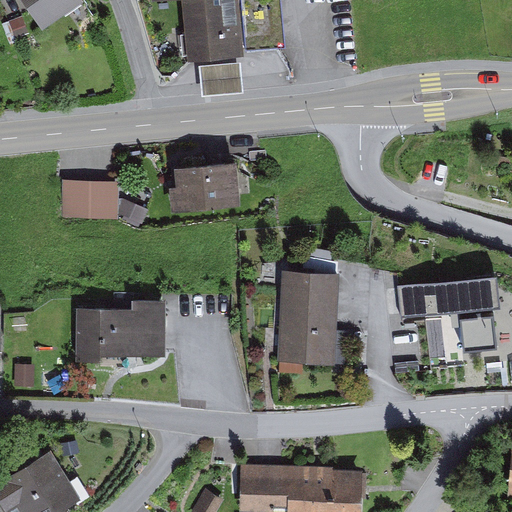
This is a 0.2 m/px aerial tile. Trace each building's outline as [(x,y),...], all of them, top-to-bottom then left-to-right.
[(89,0),(88,0),(28,0),(49,29),(89,0)] [(161,0),(162,7),(190,5),(193,56),(242,52),(238,0),(161,0)] [(0,66),(9,65),(2,18),(0,18),(0,66)] [(239,61),(201,64),(204,93),(242,89),(239,61)] [(221,160),(176,164),(178,185),(171,185),(172,204),(238,199),(235,159),(221,160)] [(90,181),(62,182),(63,216),(118,216),(118,181),(90,181)] [(496,272),(398,284),(402,316),(500,304),(496,272)] [(349,278),(294,276),(292,365),(347,367),(349,278)] [(169,312),(87,311),(86,358),(131,359),(168,360),(169,316),(169,312)] [(500,352),(486,354),(488,373),(502,371),(500,352)] [(32,364),(18,364),(18,384),(33,384),(32,364)] [(80,496),(53,451),(0,483),(0,503),(5,511),(69,511),(65,505),(80,496)] [(362,469),(244,466),(243,506),(265,506),(288,507),(288,511),(360,511),(361,491),(362,469)] [(213,511),(222,499),(207,490),(193,511),(192,511),(213,511)]
